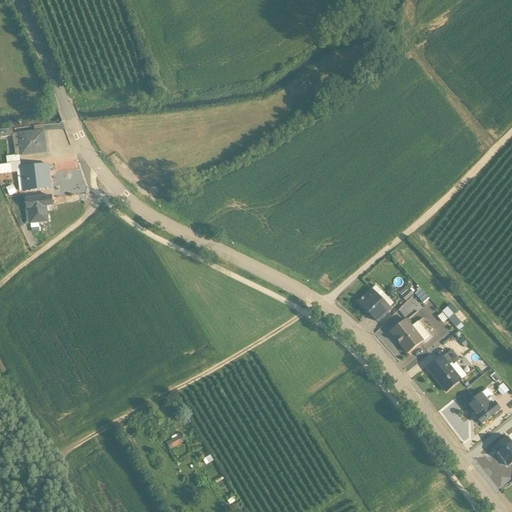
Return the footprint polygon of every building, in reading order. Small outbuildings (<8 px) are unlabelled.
[(21,157),(46,153),(43,132),(42,125),(33,126),(34,132),(18,133),(18,134),(12,134),(12,128),(0,129),(0,137),(0,138),(12,137),(14,156),(18,155),(20,155),(20,157),(21,157)] [(0,165),(20,163),(18,155),(14,156),(6,157),(6,158),(0,159),(0,165)] [(51,189),(48,164),(21,168),(20,163),(0,165),(0,175),(17,173),(19,192),(22,192),(23,193),(51,189)] [(12,185),(6,189),(10,196),(16,193),(12,185)] [(25,209),(27,225),(29,225),(47,223),(46,212),(45,212),(45,207),(52,207),(50,197),(25,200),(26,209),(25,209)] [(398,294),(405,302),(414,295),(410,290),(411,289),(408,285),(407,285),(398,294)] [(392,303),(376,287),(372,290),(358,303),(369,313),(368,314),(377,323),(391,310),(388,307),(392,303)] [(429,299),(420,289),(414,295),(423,305),(429,299)] [(460,332),(465,327),(455,315),(458,313),(451,305),(443,312),(460,332)] [(390,333),(407,355),(423,342),(423,341),(429,336),(417,322),(412,327),(406,320),(390,333)] [(464,339),(458,343),(454,338),(452,340),(454,343),(451,345),(458,355),(470,346),(464,339)] [(459,360),(451,350),(443,357),(442,356),(426,369),(445,394),(462,381),(461,380),(466,376),(456,363),(459,360)] [(500,380),(494,373),(490,377),(495,384),(500,380)] [(508,391),(502,383),(498,387),(500,389),(497,391),(502,396),(504,395),(506,394),(505,393),(508,391)] [(487,389),(465,406),(481,426),(501,410),(490,397),(492,396),(487,389)] [(172,450),(184,443),(179,435),(168,442),(172,450)] [(511,442),(507,436),(491,449),(507,468),(511,464),(511,442)]
